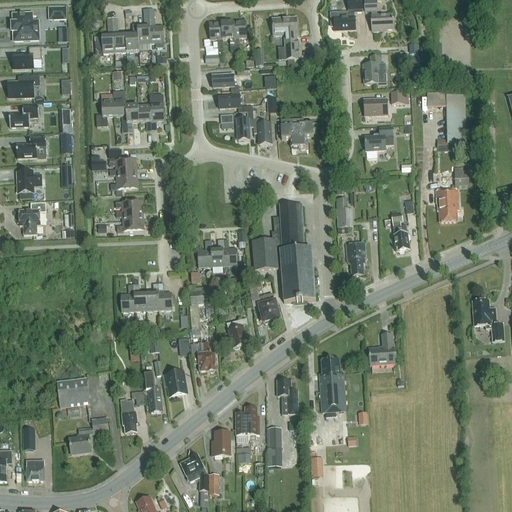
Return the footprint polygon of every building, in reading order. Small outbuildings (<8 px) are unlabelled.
[(377,13),(377,5),(376,0),(364,0),(365,13),(371,13),(371,17),(372,34),(382,33),(382,32),(394,31),(393,16),(377,17),(377,13)] [(331,29),(334,28),(335,33),(356,32),(355,19),(354,15),(363,14),(362,1),(348,2),(348,14),(331,15),(331,29)] [(67,22),(67,9),(48,9),(49,22),(67,22)] [(137,30),(138,36),(139,47),(139,53),(151,52),(150,46),(149,25),(148,11),(144,12),(145,25),(145,29),(137,30)] [(163,28),(155,29),(154,11),(148,11),(149,25),(150,46),(155,46),(155,51),(164,50),(163,28)] [(38,22),(32,22),(31,16),(14,17),(14,25),(12,26),(12,34),(14,34),(14,43),(38,42),(38,22)] [(297,42),(296,36),(297,36),(296,19),(272,21),(273,38),(284,37),(286,62),(299,62),(298,42),(297,42)] [(113,20),(108,21),(109,38),(95,39),(96,60),(103,59),(103,56),(115,55),(113,20)] [(113,20),(115,55),(127,54),(126,37),(119,38),(117,20),(113,20)] [(246,23),(233,24),(235,50),(240,50),(239,41),(247,40),(246,23)] [(221,24),(209,25),(210,43),(217,42),(218,52),(223,51),(223,42),(222,42),(221,24)] [(233,24),(221,24),(222,42),(223,42),(230,41),(230,51),(235,50),(233,24)] [(126,37),(127,54),(139,54),(139,53),(139,47),(138,36),(137,30),(137,27),(133,27),(133,33),(133,37),(126,37)] [(421,70),(420,46),(409,47),(410,70),(421,70)] [(7,57),(8,71),(28,71),(28,63),(36,62),(35,50),(23,50),(23,57),(7,57)] [(409,67),(408,55),(400,55),(400,67),(409,67)] [(220,65),(219,57),(205,57),(206,66),(220,65)] [(378,86),(377,73),(382,73),(381,58),(370,59),(371,67),(363,67),(364,86),(378,86)] [(264,68),(264,59),(256,60),(256,69),(264,68)] [(231,89),(231,94),(240,93),(239,88),(235,88),(234,77),(213,79),(213,90),(231,89)] [(39,78),(27,79),(28,84),(9,85),(9,100),(34,99),(34,88),(40,88),(39,78)] [(62,82),(63,96),(71,95),(70,82),(62,82)] [(240,98),(240,93),(231,94),(232,99),(219,100),(220,111),(239,110),(239,115),(253,114),(253,108),(241,109),(240,98)] [(408,106),(407,94),(391,94),(391,107),(408,106)] [(448,146),(467,145),(466,96),(448,97),(448,95),(443,95),(443,103),(447,103),(448,146)] [(115,119),(114,102),(113,102),(113,96),(101,96),(102,117),(96,117),(97,129),(108,129),(107,119),(115,119)] [(163,97),(150,98),(150,107),(151,124),(151,128),(151,133),(157,133),(156,123),(165,123),(163,97)] [(126,101),(114,102),(115,119),(122,118),(123,135),(127,135),(127,129),(126,118),(127,118),(126,108),(126,101)] [(388,118),(387,101),(364,102),(365,119),(388,118)] [(138,107),(126,108),(127,118),(126,118),(127,129),(127,135),(133,134),(132,125),(139,124),(138,107)] [(150,107),(138,107),(139,124),(147,124),(147,134),(151,133),(151,128),(151,124),(150,107)] [(23,116),(10,116),(10,130),(30,129),(30,120),(39,120),(39,108),(23,109),(23,116)] [(62,128),(73,127),(72,110),(61,111),(62,128)] [(249,130),(254,129),(253,121),(253,114),(239,115),(248,114),(248,121),(237,122),(238,143),(250,142),(249,130)] [(233,125),(233,117),(221,118),(221,126),(233,125)] [(291,149),(299,149),(306,149),(306,140),(314,139),(313,124),(304,125),(304,120),(281,121),(281,127),(282,142),(291,141),(291,149)] [(254,136),(259,136),(259,148),(271,147),(270,125),(259,126),(259,121),(253,121),(254,129),(254,136)] [(365,154),(366,154),(385,153),(385,148),(393,148),(392,129),(379,130),(380,138),(365,139),(365,154)] [(61,137),(61,147),(72,147),(71,137),(61,137)] [(30,140),(30,147),(17,147),(17,161),(37,161),(37,150),(46,149),(46,139),(30,140)] [(116,168),(116,172),(137,171),(136,161),(115,162),(109,163),(110,168),(116,168)] [(92,165),(93,173),(107,172),(106,164),(92,165)] [(412,174),(412,167),(401,167),(402,175),(412,174)] [(72,168),(62,168),(62,180),(72,180),(72,168)] [(137,181),(137,171),(116,172),(110,172),(110,178),(116,178),(116,182),(137,181)] [(473,191),(473,172),(455,172),(455,191),(473,191)] [(19,196),(33,195),(33,188),(41,188),(41,178),(33,178),(33,174),(17,175),(17,182),(18,182),(19,196)] [(138,191),(137,181),(116,182),(117,187),(111,187),(111,192),(117,192),(138,191)] [(459,213),(458,191),(437,192),(438,214),(440,214),(440,225),(457,224),(457,213),(459,213)] [(348,211),(347,200),(336,201),(338,236),(349,236),(348,230),(354,229),(352,211),(348,211)] [(122,210),(122,214),(143,213),(143,203),(122,204),(116,205),(116,210),(122,210)] [(414,215),(413,203),(405,204),(407,216),(414,215)] [(40,228),(40,215),(46,215),(46,205),(31,206),(31,212),(19,213),(20,229),(24,228),(24,237),(37,237),(37,228),(40,228)] [(280,207),(281,219),(274,220),(275,234),(273,234),(273,242),(253,243),(255,272),(282,270),(284,305),(297,304),(297,306),(298,306),(298,304),(302,303),(303,305),(303,303),(316,302),(312,250),(304,250),(302,206),(280,207)] [(144,223),(143,213),(122,214),(116,214),(116,220),(123,219),(123,224),(144,223)] [(399,254),(400,255),(404,254),(404,253),(410,252),(409,244),(410,242),(409,238),(408,237),(407,235),(406,227),(401,228),(400,224),(403,223),(402,216),(398,217),(397,213),(391,214),(395,237),(394,237),(397,254),(399,254)] [(144,233),(144,223),(123,224),(123,228),(117,229),(117,234),(123,234),(144,233)] [(107,235),(106,226),(98,227),(99,236),(107,235)] [(66,232),(66,241),(75,241),(75,232),(66,232)] [(247,243),(246,233),(238,233),(239,244),(247,243)] [(212,269),(224,269),(223,248),(223,242),(218,242),(219,252),(212,252),(211,252),(212,269)] [(223,248),(224,269),(238,268),(237,251),(229,251),(228,242),(223,242),(223,248)] [(198,270),(212,269),(211,252),(212,252),(211,243),(205,243),(206,253),(198,253),(198,270)] [(366,265),(365,259),(366,259),(365,245),(346,246),(348,264),(349,266),(351,266),(352,278),(364,277),(363,266),(366,265)] [(159,313),(158,286),(153,286),(153,292),(154,296),(146,296),(147,313),(159,313)] [(163,286),(158,286),(159,313),(173,312),(172,295),(164,295),(163,286)] [(134,293),(134,287),(128,287),(129,297),(121,297),(121,314),(135,314),(134,293)] [(138,287),(134,287),(134,293),(135,314),(147,313),(146,296),(139,296),(138,287)] [(212,305),(211,288),(192,290),(193,306),(212,305)] [(262,293),(261,288),(248,291),(252,308),(261,306),(258,294),(262,293)] [(258,307),(263,325),(265,325),(266,326),(270,325),(271,323),(280,321),(275,303),(274,303),(272,296),(260,299),(262,306),(258,307)] [(491,323),(495,322),(495,311),(489,311),(488,302),(481,303),(481,301),(474,301),(474,303),(472,303),(474,328),(485,328),(485,331),(491,331),(492,345),(503,344),(502,326),(492,327),(491,323)] [(200,331),(198,307),(191,308),(193,331),(200,331)] [(243,328),(248,326),(246,321),(227,326),(229,333),(233,351),(235,351),(236,352),(239,351),(240,349),(248,347),(243,328)] [(150,328),(150,338),(160,338),(159,328),(150,328)] [(370,368),(395,366),(394,349),(393,349),(393,337),(382,337),(383,350),(369,351),(370,368)] [(190,357),(189,341),(179,341),(180,358),(190,357)] [(217,373),(215,354),(218,353),(217,344),(197,346),(199,366),(200,374),(207,373),(207,374),(217,373)] [(336,420),(336,415),(346,414),(344,375),(341,375),(340,361),(321,362),(322,376),(319,377),(322,415),(326,415),(326,420),(336,420)] [(163,377),(161,363),(154,364),(156,378),(163,377)] [(187,391),(184,374),(164,377),(166,389),(168,389),(170,400),(182,397),(181,392),(187,391)] [(156,391),(154,375),(143,376),(145,392),(149,392),(151,415),(163,414),(161,391),(156,391)] [(90,406),(87,381),(57,384),(60,409),(90,406)] [(291,383),(277,383),(278,399),(281,399),(282,418),(284,418),(296,417),(299,417),(298,393),(291,393),(291,383)] [(134,408),(145,407),(144,393),(131,395),(133,408),(128,409),(127,404),(120,404),(123,429),(125,428),(126,437),(137,435),(136,427),(138,427),(136,414),(135,414),(134,408)] [(251,437),(251,441),(255,441),(255,437),(260,437),(259,417),(257,417),(257,409),(245,410),(245,415),(236,415),(236,438),(251,437)] [(91,454),(91,452),(89,437),(93,436),(109,434),(107,420),(92,422),(93,430),(79,431),(79,437),(77,437),(77,439),(70,440),(72,457),(85,455),(91,454)] [(282,450),(282,430),(268,430),(269,451),(282,450)] [(36,452),(35,432),(23,432),(23,452),(36,452)] [(230,458),(230,434),(215,435),(215,448),(212,448),(212,458),(230,458)] [(6,466),(12,466),(12,453),(0,453),(0,484),(7,484),(6,466)] [(190,461),(180,466),(188,480),(187,483),(189,484),(190,485),(200,480),(200,510),(208,510),(209,477),(207,477),(198,457),(190,461)] [(324,459),(312,460),(312,479),(325,479),(324,459)] [(27,463),(27,467),(27,484),(45,483),(44,466),(44,463),(27,463)] [(219,477),(209,477),(209,504),(218,504),(219,477)] [(155,511),(150,499),(136,505),(139,511),(155,511)] [(168,510),(163,500),(158,502),(163,511),(168,510)]
